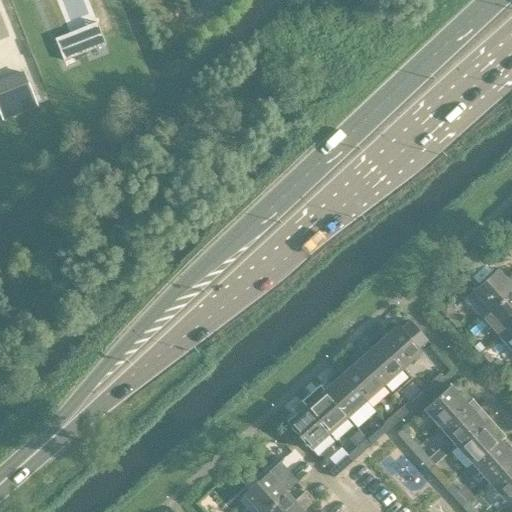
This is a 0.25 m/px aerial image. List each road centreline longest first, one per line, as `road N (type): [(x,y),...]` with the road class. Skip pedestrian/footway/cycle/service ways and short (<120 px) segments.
road 1 (primary): [(497,0),(135,333),(46,443)]
road 2 (primary): [(46,443),(161,354),(511,47)]
